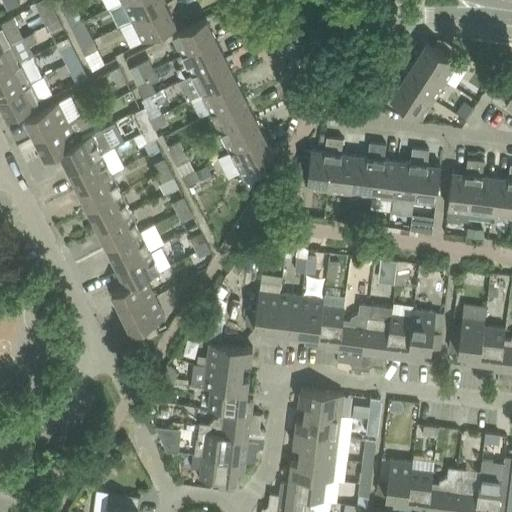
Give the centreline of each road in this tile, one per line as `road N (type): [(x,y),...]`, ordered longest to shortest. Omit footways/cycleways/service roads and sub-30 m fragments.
road 1 (residential): [(248,500),(294,364),(511,394)]
road 2 (residential): [(90,355),(1,178)]
road 3 (residential): [(318,108),(371,123),(511,140)]
road 4 (residential): [(175,493),(90,355)]
road 5 (tertiary): [(348,0),(428,12),(493,7)]
road 6 (residential): [(318,108),(290,92),(224,0)]
road 7 (residential): [(0,430),(41,431),(76,398),(90,355)]
